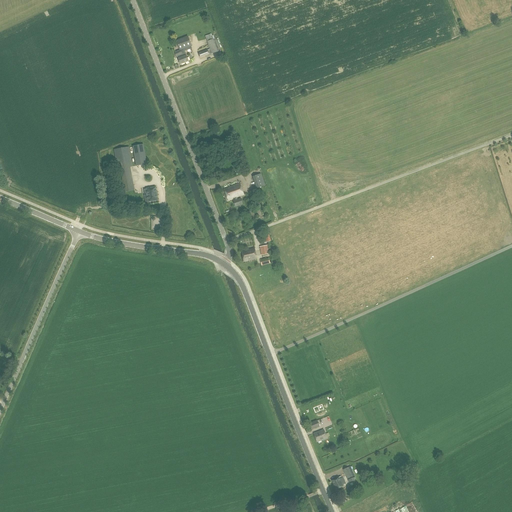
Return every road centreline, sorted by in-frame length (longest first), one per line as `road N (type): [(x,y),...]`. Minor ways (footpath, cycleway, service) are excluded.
road 1 (unclassified): [(226,242),(511,136)]
road 2 (secondary): [(332,511),(239,279),(224,263)]
road 3 (unknown): [(273,352),(511,245)]
road 4 (tertiary): [(226,242),(132,0)]
road 5 (unclassified): [(0,410),(79,232)]
road 6 (secondary): [(224,263),(79,232)]
